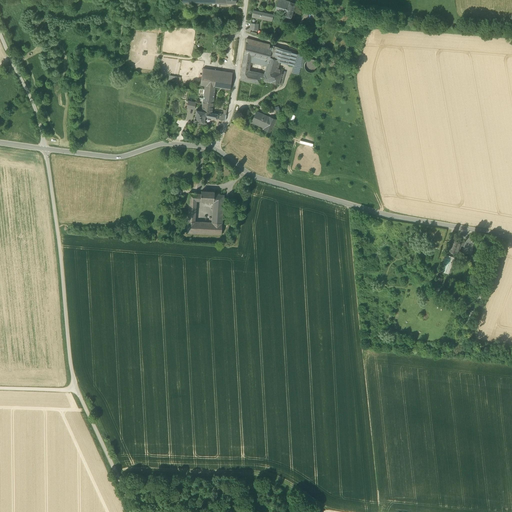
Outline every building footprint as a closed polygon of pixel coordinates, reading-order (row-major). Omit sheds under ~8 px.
[(285,17),(291,18),(295,4),(282,0),(277,0),(274,12),(286,15),(285,17)] [(315,5),(306,3),(304,12),(310,13),(312,14),(315,5)] [(251,17),(271,22),(273,15),(253,11),(251,17)] [(246,39),(246,43),(271,50),(273,46),(246,39)] [(266,67),(270,58),(271,50),(246,43),(242,64),(250,65),(251,65),(252,63),(266,67)] [(273,46),(271,50),(270,58),(279,61),(278,62),(288,65),(291,52),(273,46)] [(305,57),(291,52),(288,65),(294,66),(301,68),(302,68),(305,57)] [(279,85),(281,85),(283,81),(280,80),(283,71),(276,69),(278,62),(279,61),(270,58),(266,67),(264,76),(262,81),(271,83),(279,85)] [(306,71),(308,73),(311,73),(313,73),(315,71),(317,70),(317,67),(317,65),(316,62),(314,61),(312,60),(310,60),(307,61),(305,62),(304,64),(304,67),(305,69),(306,71)] [(292,73),(299,75),(301,68),(294,66),(292,73)] [(202,74),(232,78),(232,73),(203,68),(202,74)] [(240,80),(261,85),(262,81),(264,76),(249,72),(249,69),(242,68),(240,80)] [(215,87),(230,89),(232,78),(202,74),(200,85),(204,86),(215,87)] [(168,81),(177,83),(179,76),(169,75),(168,81)] [(206,108),(206,112),(210,113),(212,112),(215,87),(204,86),(202,104),(202,108),(206,108)] [(187,108),(194,109),(195,103),(188,101),(187,108)] [(205,117),(206,112),(201,111),(196,110),(195,117),(194,116),(194,117),(194,118),(194,121),(193,121),(194,121),(197,122),(198,122),(203,123),(204,123),(203,123),(205,117)] [(269,132),(270,132),(275,120),(274,120),(270,118),(262,115),(261,116),(256,113),(251,123),(252,123),(252,122),(255,123),(255,124),(270,131),(269,132)] [(200,201),(213,202),(214,194),(214,192),(201,191),(201,192),(201,194),(200,201)] [(195,222),(196,201),(197,194),(196,193),(196,194),(190,193),(189,193),(189,194),(189,204),(187,220),(187,221),(195,222)] [(213,202),(212,218),(211,223),(222,223),(223,201),(224,196),(224,195),(223,195),(214,195),(214,194),(213,202)] [(222,224),(222,223),(211,223),(209,222),(195,222),(187,221),(187,222),(187,232),(187,233),(187,232),(221,235),(221,234),(222,224)] [(449,251),(458,254),(461,246),(466,247),(465,251),(472,254),(474,250),(473,250),(474,245),(468,243),(467,245),(465,244),(463,244),(464,242),(460,241),(459,242),(453,240),(449,251)] [(455,258),(446,255),(440,271),(449,274),(455,258)]
